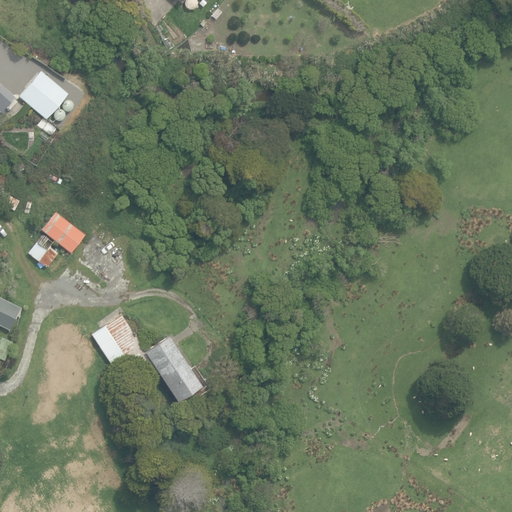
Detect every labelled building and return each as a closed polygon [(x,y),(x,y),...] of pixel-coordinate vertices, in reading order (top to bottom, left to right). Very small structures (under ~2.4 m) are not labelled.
[(167,50),(172,47),(167,38),(162,41),(167,50)] [(45,119),(66,94),(38,71),(17,97),(45,119)] [(13,97),(0,85),(0,112),(3,115),(15,101),(12,98),(13,97)] [(0,208),(11,214),(18,202),(2,193),(0,198),(0,208)] [(69,253),(83,234),(55,212),(40,230),(69,253)] [(53,270),(62,258),(47,246),(51,242),(42,234),(27,253),(45,268),(47,265),(53,270)] [(0,326),(8,331),(20,308),(0,298),(0,326)] [(143,350),(120,314),(90,334),(115,373),(140,357),(151,374),(155,371),(175,402),(190,392),(198,404),(220,390),(210,375),(202,380),(192,365),(187,368),(165,335),(143,350)] [(0,359),(4,361),(11,341),(0,337),(0,359)]
